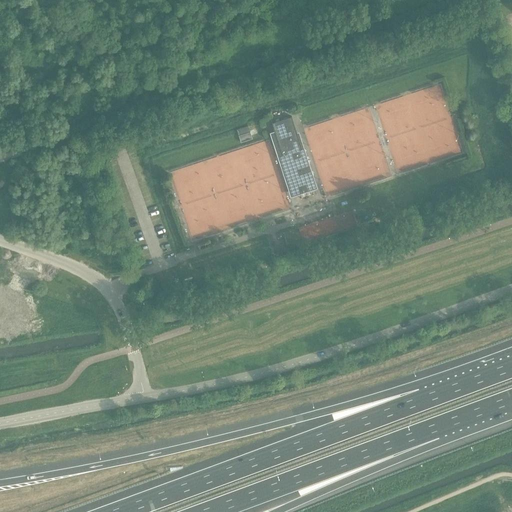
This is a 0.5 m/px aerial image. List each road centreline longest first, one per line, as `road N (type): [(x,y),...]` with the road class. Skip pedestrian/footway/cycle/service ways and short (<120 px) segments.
road 1 (motorway): [(423,399),(331,410),(0,483)]
road 2 (unclassified): [(143,398),(299,364),(511,289)]
road 3 (motorway): [(423,399),(121,511)]
road 4 (motorway): [(211,511),(438,427)]
road 5 (unclassified): [(143,398),(109,293),(87,274),(0,240)]
road 6 (motorway): [(279,511),(438,427)]
road 7 (unclassified): [(0,424),(143,398)]
